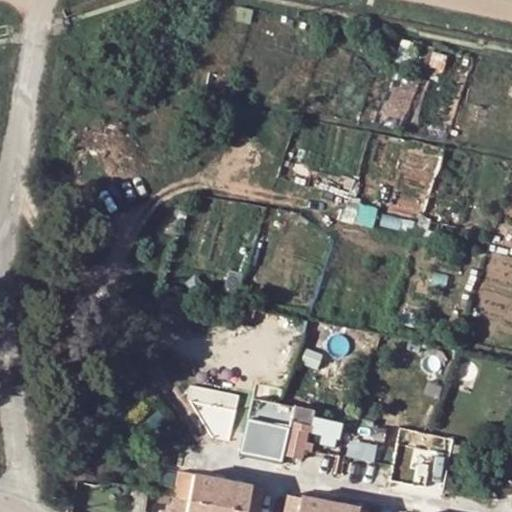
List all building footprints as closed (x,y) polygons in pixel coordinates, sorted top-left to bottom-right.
[(307,465),(322,411),(259,394),(244,448),(307,465)] [(320,418),(318,440),(342,441),(343,420),(320,418)] [(370,428),(348,424),(346,437),(368,440),(370,428)] [(388,432),(376,429),(373,445),(386,447),(388,432)] [(180,472),(172,511),(260,511),(264,492),(252,490),(253,486),(180,472)] [(306,500),(293,497),(289,511),(360,511),(358,511),(359,507),(306,497),(306,500)]
